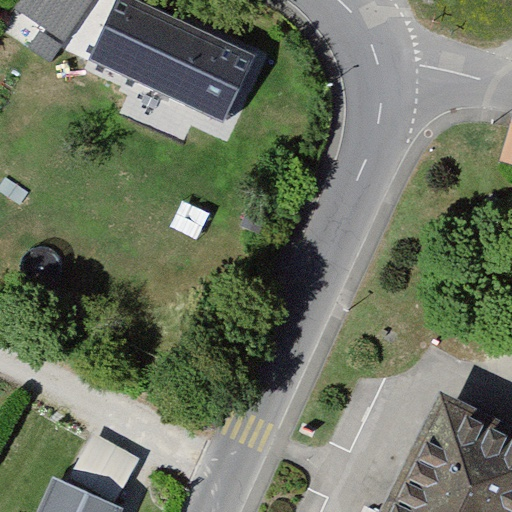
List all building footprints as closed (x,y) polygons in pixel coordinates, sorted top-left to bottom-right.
[(85,0),(16,0),(14,3),(63,35),(85,0)] [(260,54),(142,0),(105,0),(78,61),(225,129),(260,54)] [(511,120),(499,175),(511,178),(511,120)] [(398,483),(383,511),(511,511),(511,432),(441,397),(398,483)] [(120,511),(122,508),(55,478),(39,511),(120,511)]
